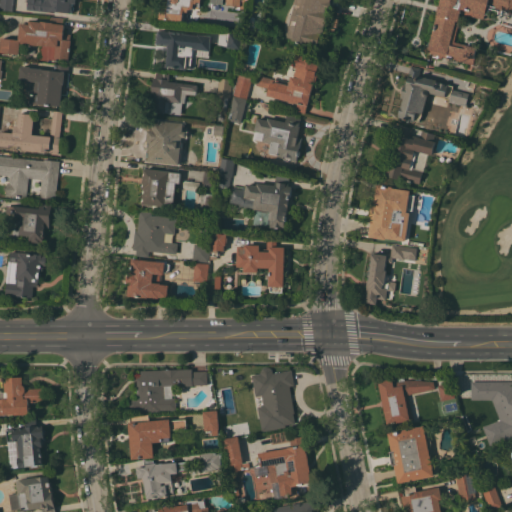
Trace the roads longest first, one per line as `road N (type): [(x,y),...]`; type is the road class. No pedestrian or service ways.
road 1 (residential): [(329,335),(329,214),(378,0)]
road 2 (residential): [(83,337),(117,0)]
road 3 (secondary): [(329,335),(143,336)]
road 4 (residential): [(364,511),(329,335)]
road 5 (residential): [(99,511),(83,337)]
road 6 (secondary): [(473,345),(329,335)]
